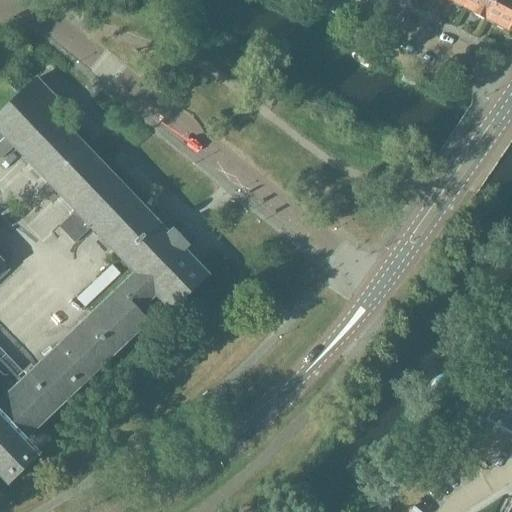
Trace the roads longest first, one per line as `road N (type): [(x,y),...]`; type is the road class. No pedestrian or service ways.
road 1 (residential): [(0,11),(24,17),(374,294)]
road 2 (tertiary): [(132,511),(263,420),(326,360),(374,294)]
road 3 (tertiary): [(511,97),(490,116),(398,259)]
road 4 (tertiary): [(398,259),(418,244),(511,104)]
road 5 (residential): [(511,90),(349,0)]
